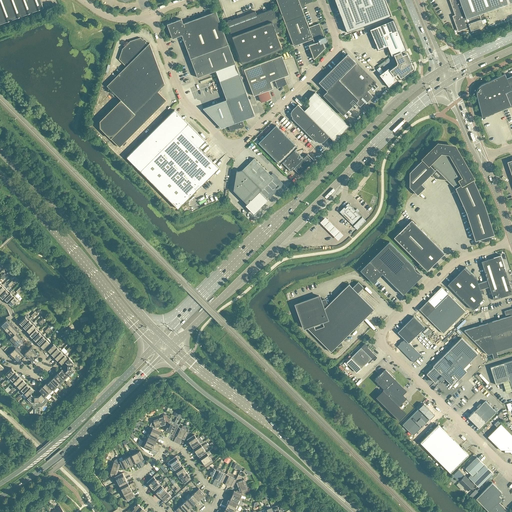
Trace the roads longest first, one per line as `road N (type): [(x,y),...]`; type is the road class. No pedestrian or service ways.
road 1 (primary): [(436,71),(162,336)]
road 2 (primary): [(173,345),(442,85)]
road 3 (unclassified): [(511,471),(380,342),(458,259),(511,242)]
road 4 (unclassified): [(150,13),(181,97),(235,143),(335,49),(321,0)]
road 5 (primary): [(161,355),(355,511)]
road 6 (primary): [(355,511),(281,435),(173,345)]
road 7 (primary): [(162,336),(0,152)]
road 8 (primary): [(0,174),(153,346)]
road 9 (secondary): [(0,495),(64,451),(161,355)]
road 10 (secondary): [(153,346),(0,484)]
road 11 (residential): [(133,476),(165,440),(181,446),(222,492),(212,511)]
road 12 (unknown): [(396,318),(357,278),(293,304)]
